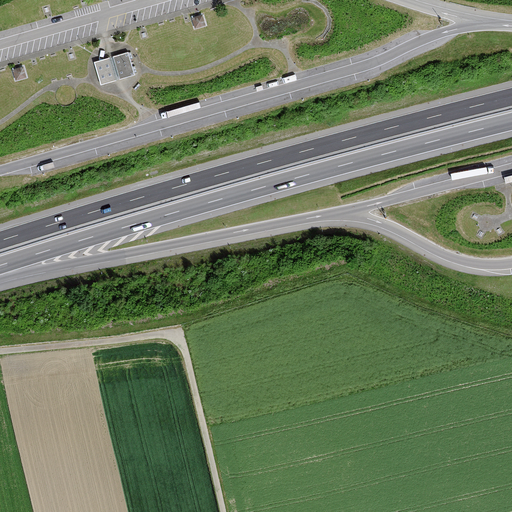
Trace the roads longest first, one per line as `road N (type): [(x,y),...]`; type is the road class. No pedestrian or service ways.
road 1 (motorway): [(0,265),(511,121)]
road 2 (motorway): [(511,96),(0,240)]
road 3 (track): [(0,350),(173,335),(195,389),(222,511)]
road 4 (motorway): [(0,278),(302,219)]
